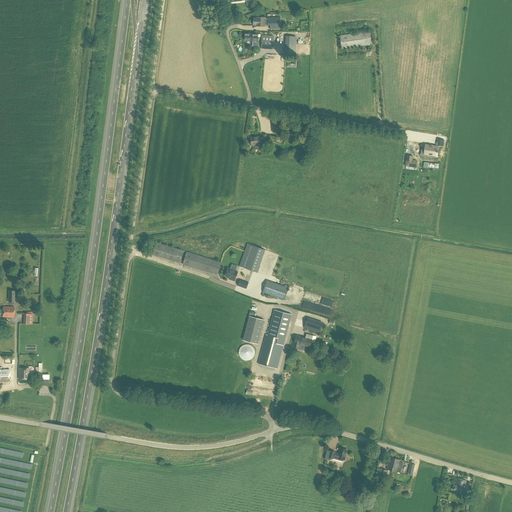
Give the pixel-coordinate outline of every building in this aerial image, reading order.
[(253,25),(256,25),(256,26),(265,27),(265,17),(257,17),(257,19),(253,19),(253,25)] [(267,18),(267,25),(270,25),(270,29),(281,29),(280,18),(267,18)] [(351,38),(342,39),(343,46),(367,43),(366,36),(372,36),(371,31),(351,33),(351,38)] [(261,49),(273,49),(274,40),(262,40),(261,49)] [(250,137),(251,145),(262,144),(262,143),(264,143),(264,144),(267,143),(267,134),(263,135),(263,137),(261,138),(261,136),(250,137)] [(436,155),(437,155),(437,152),(438,152),(438,151),(438,150),(438,147),(426,145),(425,149),(425,154),(436,155)] [(416,168),(417,161),(412,160),(413,156),(406,155),(405,166),(412,167),(416,168)] [(263,247),(246,243),(240,265),(257,270),(263,247)] [(225,276),(235,279),(238,272),(228,268),(225,276)] [(237,286),(246,289),(249,282),(240,279),(237,286)] [(263,292),(284,300),(289,288),(267,281),(263,292)] [(3,317),(14,317),(14,307),(3,307),(3,317)] [(257,363),(277,369),(288,328),(289,328),(292,315),(274,310),(267,335),(265,334),(257,363)] [(243,341),(259,345),(265,321),(250,317),(243,341)] [(323,324),(307,319),(304,328),(320,333),(323,324)] [(295,343),(294,347),(304,350),(305,345),(310,347),(312,340),(296,336),(295,343)] [(239,353),(239,355),(241,358),(243,359),(246,360),(249,360),(250,360),(252,358),(253,356),(254,354),(255,352),(254,350),(253,347),(251,346),(249,345),(247,344),(245,345),(242,346),(240,348),(239,350),(239,353)] [(19,379),(28,379),(29,368),(19,368),(19,379)] [(0,381),(9,381),(9,369),(0,369),(0,381)] [(325,459),(337,462),(336,465),(342,466),(347,451),(340,449),(339,454),(335,453),(335,452),(330,451),(330,452),(327,451),(325,459)] [(392,470),(395,459),(390,457),(388,464),(387,463),(387,464),(386,465),(387,466),(388,466),(387,469),(392,470)] [(403,463),(400,462),(401,460),(395,459),(392,470),(401,473),(403,463)] [(377,478),(382,479),(382,475),(387,476),(388,471),(379,468),(377,478)] [(453,489),(466,493),(467,488),(464,488),(466,481),(457,478),(455,485),(454,485),(453,489)]
